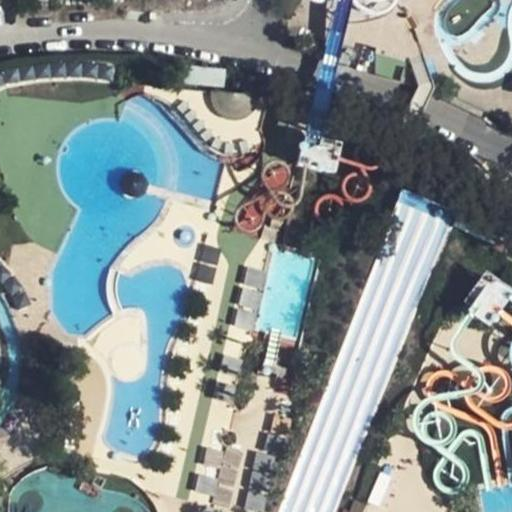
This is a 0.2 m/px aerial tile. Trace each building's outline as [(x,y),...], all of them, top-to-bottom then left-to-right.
[(248,92),(201,87),(205,106),(222,115),(240,109),(248,92)] [(300,153),(295,172),(303,173),(333,181),(336,172),(341,151),(327,148),(321,147),(317,146),(313,145),(303,142),(300,153)] [(145,194),(147,189),(146,184),(145,181),(143,178),(140,175),(136,173),(132,173),(129,173),(126,174),(123,176),(121,178),(119,182),(118,187),(118,191),(120,195),(122,198),(126,200),(129,201),(132,201),(136,201),(139,199),(143,197),(145,194)] [(453,213),(399,195),(395,209),(402,211),(414,215),(429,220),(441,224),(448,227),(450,222),(453,213)] [(511,293),(493,279),(467,315),(470,317),(490,331),(499,318),(510,303),(511,299),(511,293)] [(268,365),(262,364),(261,370),(279,374),(281,374),(282,368),(268,365)]
